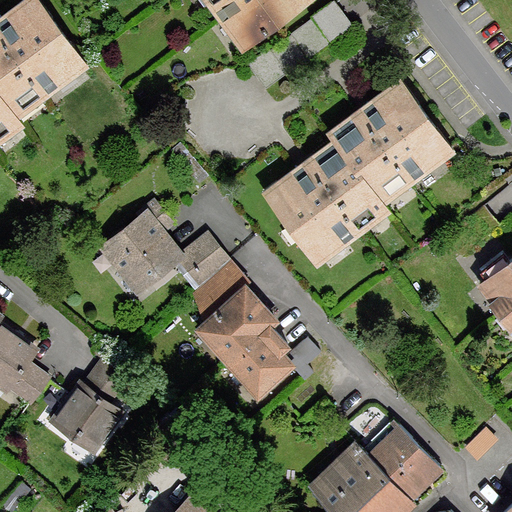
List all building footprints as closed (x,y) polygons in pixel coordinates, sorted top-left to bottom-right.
[(31,0),(0,23),(0,92),(13,109),(20,103),(23,107),(80,64),(66,45),(70,41),(52,16),(47,19),(33,0),(31,0)] [(297,0),(213,0),(244,40),(263,26),(267,31),(293,12),(288,7),(297,0)] [(446,150),(398,85),(333,133),(339,141),(380,195),(388,189),(390,192),(446,150)] [(0,135),(12,126),(10,123),(19,117),(13,109),(0,92),(0,135)] [(385,202),(380,195),(339,141),(273,190),(321,255),(379,211),(377,208),(385,202)] [(141,287),(174,261),(181,255),(157,226),(168,215),(155,200),(140,212),(143,215),(106,244),(141,287)] [(196,290),(229,259),(209,233),(181,255),(174,261),(196,290)] [(511,259),(484,281),(497,298),(493,301),(511,324),(511,259)] [(201,331),(258,395),(291,365),(280,353),(287,346),(270,325),(275,320),(248,289),(201,331)] [(11,385),(29,360),(37,349),(0,321),(0,381),(9,388),(11,385)] [(86,383),(111,400),(128,374),(104,358),(86,383)] [(50,375),(29,360),(11,385),(32,401),(50,375)] [(86,383),(84,381),(75,393),(55,421),(93,449),(122,409),(111,400),(86,383)] [(334,405),(327,398),(309,413),(316,421),(334,405)] [(403,461),(421,443),(401,423),(383,441),(403,461)] [(383,441),(370,454),(389,473),(412,496),(424,483),(403,461),(383,441)] [(403,461),(424,483),(443,465),(421,443),(403,461)] [(317,490),(335,511),(349,511),(389,473),(370,454),(362,446),(317,490)] [(395,511),(412,496),(389,473),(349,511),(395,511)] [(4,502),(13,509),(32,486),(23,479),(4,502)] [(211,511),(195,496),(178,511),(211,511)]
